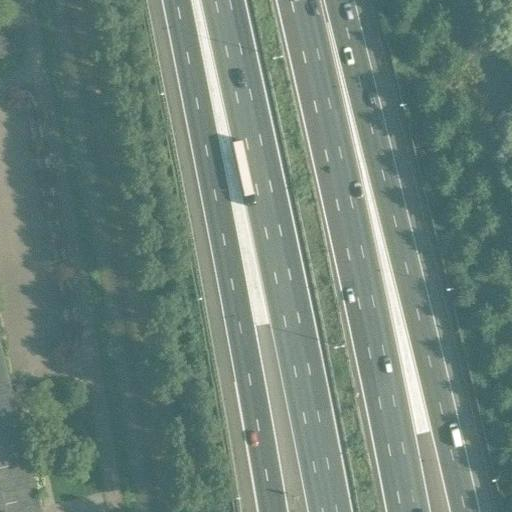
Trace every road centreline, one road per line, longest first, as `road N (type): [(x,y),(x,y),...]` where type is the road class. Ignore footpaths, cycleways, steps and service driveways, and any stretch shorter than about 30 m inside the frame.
road 1 (motorway): [(463,511),(338,0)]
road 2 (motorway): [(406,511),(295,0)]
road 3 (motorway): [(220,0),(328,511)]
road 4 (motorway): [(175,0),(270,511)]
